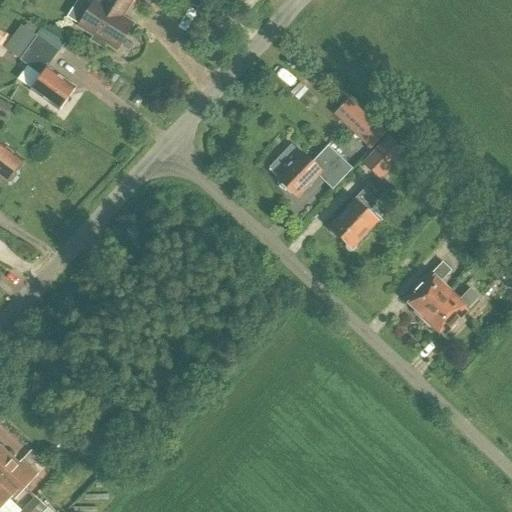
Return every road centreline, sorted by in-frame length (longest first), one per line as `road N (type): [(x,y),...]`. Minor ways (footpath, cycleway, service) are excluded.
road 1 (unclassified): [(511,473),(165,144)]
road 2 (unclassified): [(0,324),(165,144)]
road 3 (unclassified): [(165,144),(298,0)]
